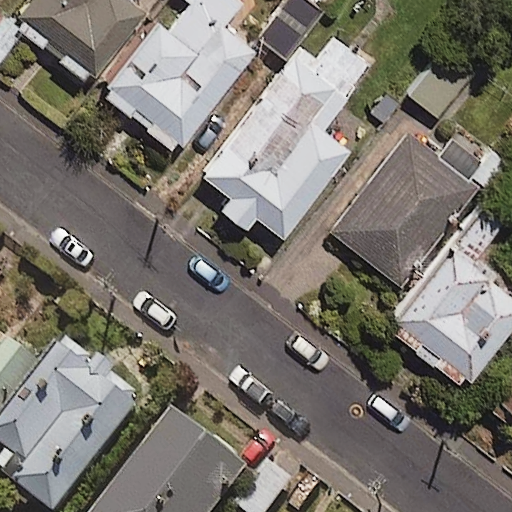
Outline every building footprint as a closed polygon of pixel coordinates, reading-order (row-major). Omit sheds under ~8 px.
[(139,0),(33,0),(20,15),(80,67),(139,0)] [(264,7),(255,0),(154,0),(99,72),(172,128),(264,7)] [(320,12),(303,0),(282,0),(257,37),(288,58),(320,12)] [(362,78),(306,43),(213,187),(269,222),(362,78)] [(469,79),(439,55),(409,93),(439,117),(469,79)] [(340,213),(402,263),(481,164),(420,114),(340,213)] [(471,371),(511,319),(511,269),(455,224),(389,307),(471,371)] [(0,397),(39,345),(0,315),(0,397)] [(0,439),(66,491),(148,388),(67,324),(0,407),(0,439)] [(511,354),(483,391),(511,413),(511,354)] [(214,511),(256,454),(175,397),(92,511),(214,511)]
